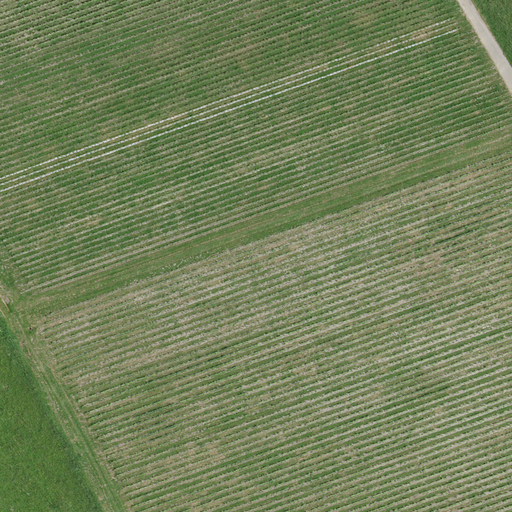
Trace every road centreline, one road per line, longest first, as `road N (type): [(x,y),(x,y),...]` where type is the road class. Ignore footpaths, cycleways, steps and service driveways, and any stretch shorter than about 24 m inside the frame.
road 1 (track): [(14,316),(511,142)]
road 2 (track): [(114,511),(0,293)]
